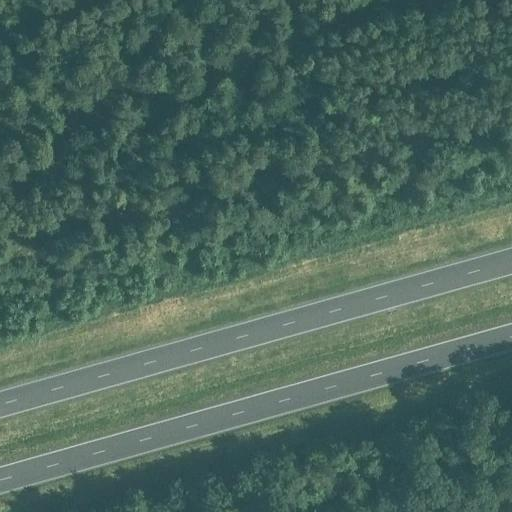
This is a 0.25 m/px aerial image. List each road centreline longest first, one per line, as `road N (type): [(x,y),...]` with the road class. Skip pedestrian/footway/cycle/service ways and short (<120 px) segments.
road 1 (trunk): [(0,485),(511,341)]
road 2 (trunk): [(511,265),(0,407)]
